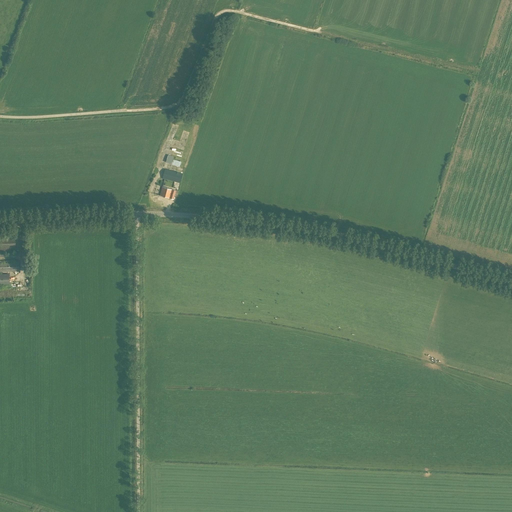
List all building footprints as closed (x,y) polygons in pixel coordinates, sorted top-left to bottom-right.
[(168,155),(166,162),(178,166),(180,162),(173,159),(174,157),(168,155)] [(163,178),(180,183),(183,173),(165,169),(163,178)] [(162,187),(160,195),(169,198),(173,199),(176,190),(162,187)] [(15,234),(0,234),(0,252),(15,252),(15,234)] [(0,271),(19,271),(18,262),(0,263),(0,271)] [(0,284),(9,284),(9,274),(0,274),(0,284)]
